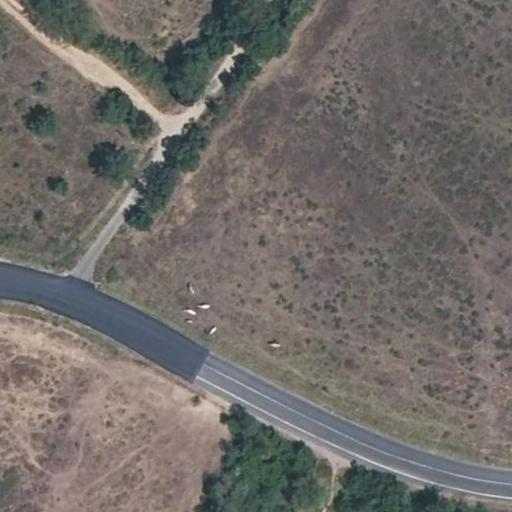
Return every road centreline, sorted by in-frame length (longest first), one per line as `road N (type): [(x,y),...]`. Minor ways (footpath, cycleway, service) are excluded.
road 1 (residential): [(511,478),(365,441),(67,290)]
road 2 (unclassified): [(276,0),(67,290)]
road 3 (track): [(184,123),(0,5)]
